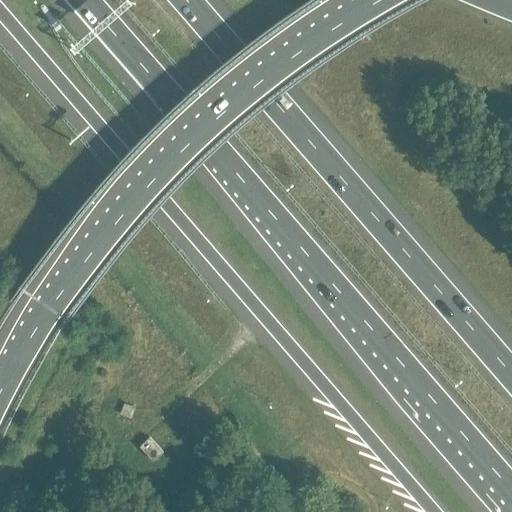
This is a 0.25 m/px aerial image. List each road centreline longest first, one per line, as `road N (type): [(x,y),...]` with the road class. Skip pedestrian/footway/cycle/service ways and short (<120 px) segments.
road 1 (motorway): [(73,0),(511,504)]
road 2 (motorway): [(0,9),(429,511)]
road 3 (motorway): [(372,0),(293,51),(178,148),(85,257),(0,391)]
road 4 (motorway): [(511,375),(184,0)]
